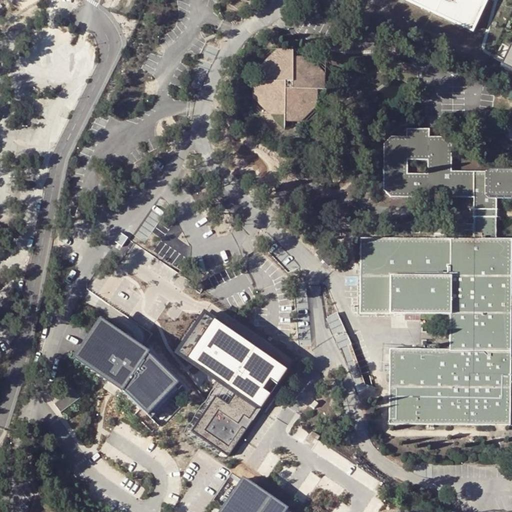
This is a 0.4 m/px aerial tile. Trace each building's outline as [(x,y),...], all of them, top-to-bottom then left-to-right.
[(397,0),(468,36),(484,3),(478,0),(397,0)] [(306,61),(291,61),(291,52),(277,52),(261,66),(261,81),(254,81),(254,97),(267,112),(282,112),(282,119),(298,120),(315,105),(314,92),(323,91),(322,76),(306,61)] [(479,196),(479,238),(366,237),(365,312),(456,313),(455,348),(395,347),(394,423),(511,423),(511,166),(495,167),(491,170),(457,170),(458,143),(450,135),(435,135),(435,127),(412,127),(412,135),(396,135),(389,142),(389,188),(396,196),(479,196)] [(212,396),(190,431),(228,454),(281,365),(196,314),(173,352),(234,389),(225,404),(212,396)] [(91,319),(66,358),(157,418),(182,378),(91,319)] [(74,389),(56,403),(62,410),(79,397),(74,389)] [(376,511),(384,500),(358,481),(331,462),(330,464),(303,502),(272,480),(257,503),(250,511),(376,511)] [(250,511),(257,503),(225,481),(203,511),(250,511)] [(401,511),(384,500),(376,511),(401,511)]
